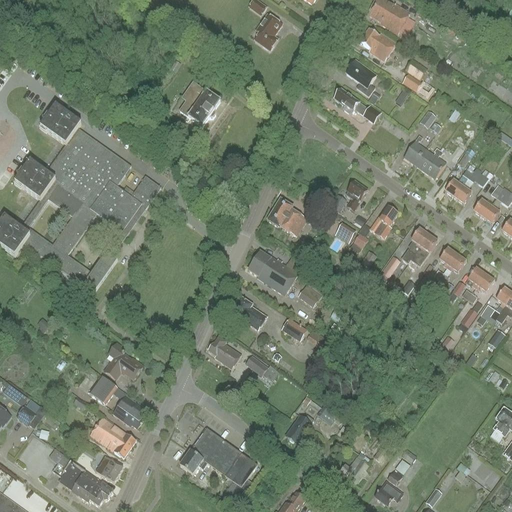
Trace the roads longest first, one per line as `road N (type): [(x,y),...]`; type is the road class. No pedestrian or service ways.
road 1 (residential): [(511,271),(296,120)]
road 2 (residential): [(356,511),(179,382)]
road 3 (secondary): [(236,252),(296,120)]
road 4 (secondary): [(179,382),(236,252)]
road 5 (secondary): [(120,511),(179,382)]
road 6 (secondary): [(296,120),(345,0)]
